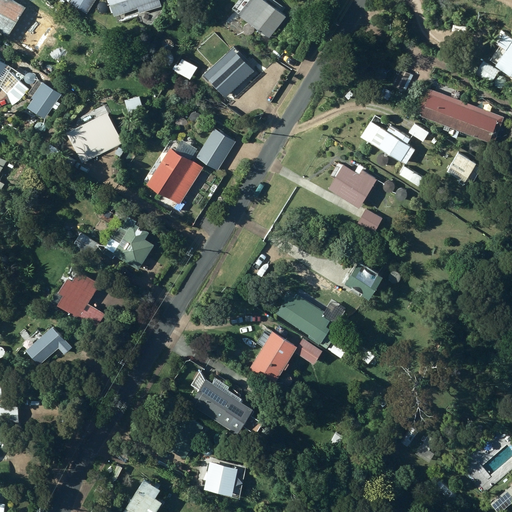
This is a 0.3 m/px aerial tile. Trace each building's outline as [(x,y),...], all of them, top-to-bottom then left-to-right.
[(0,0),(0,31),(9,37),(26,8),(13,0),(0,0)] [(87,14),(96,0),(72,0),(70,4),(87,14)] [(163,7),(160,0),(110,0),(116,17),(139,9),(140,14),(163,7)] [(255,0),(241,17),(259,32),(264,26),(274,34),(287,18),(270,4),(270,5),(263,0),(255,0)] [(511,38),(511,39),(511,40),(502,34),(503,33),(500,31),(493,41),(496,43),(494,45),(503,52),(492,68),(482,61),(474,73),(489,84),(498,71),(511,79),(511,38)] [(152,45),(160,54),(166,47),(158,39),(152,45)] [(204,70),(225,95),(255,68),(234,44),(204,70)] [(198,68),(183,59),(176,72),(191,80),(198,68)] [(0,61),(0,79),(3,82),(12,70),(0,61)] [(404,91),(411,74),(402,70),(394,86),(404,91)] [(62,95),(45,82),(43,84),(39,81),(30,93),(35,96),(33,99),(35,100),(29,108),(45,119),(53,108),(57,110),(61,104),(57,102),(62,95)] [(29,90),(22,83),(15,91),(22,97),(29,90)] [(423,118),(491,143),(492,141),(496,142),(505,118),(428,89),(419,112),(424,114),(423,118)] [(143,105),(141,91),(125,95),(128,108),(143,105)] [(83,164),(123,143),(108,113),(68,134),(83,164)] [(138,130),(142,123),(137,121),(133,127),(138,130)] [(407,165),(415,152),(419,154),(423,148),(418,144),(415,149),(408,144),(412,139),(391,125),(387,131),(372,121),(362,137),(401,163),(402,162),(407,165)] [(410,133),(424,142),(429,133),(415,124),(410,133)] [(219,171),(236,142),(216,129),(198,157),(219,171)] [(57,146),(61,139),(56,136),(52,142),(57,146)] [(181,205),(204,168),(192,160),(196,152),(174,138),(147,181),(149,183),(148,185),(181,205)] [(62,155),(50,146),(46,152),(58,161),(62,155)] [(121,157),(124,151),(119,148),(115,154),(121,157)] [(77,163),(70,151),(64,154),(70,166),(77,163)] [(450,168),(469,179),(478,165),(460,154),(450,168)] [(330,190),(361,209),(378,181),(362,171),(364,169),(360,166),(355,173),(344,166),(330,190)] [(400,174),(421,188),(427,180),(406,166),(400,174)] [(160,206),(172,214),(178,206),(166,198),(160,206)] [(358,225),(375,235),(384,219),(367,209),(358,225)] [(113,255),(139,271),(154,246),(145,240),(150,233),(136,225),(137,222),(129,217),(124,226),(121,224),(118,228),(120,230),(114,240),(112,239),(104,253),(108,256),(110,251),(115,254),(113,255)] [(79,255),(83,251),(91,257),(100,245),(84,233),(74,246),(76,247),(74,251),(79,255)] [(384,279),(360,263),(346,285),(363,296),(370,301),(384,279)] [(78,318),(76,321),(94,333),(105,315),(89,304),(102,285),(81,272),(74,283),(69,280),(61,292),(58,290),(52,300),(60,305),(59,306),(78,318)] [(290,295),(277,314),(310,336),(309,338),(328,350),(335,339),(328,335),(332,330),(328,327),(332,321),(323,315),(325,313),(297,295),(295,298),(290,295)] [(332,304),(326,314),(335,320),(341,310),(332,304)] [(54,328),(27,351),(40,366),(59,348),(66,356),(73,349),(54,328)] [(264,348),(250,371),(275,387),(285,370),(286,371),(290,365),(289,364),(296,353),(315,365),(323,353),(304,340),(298,348),(267,329),(257,343),(264,348)] [(369,365),(377,356),(367,348),(360,356),(369,365)] [(251,416),(254,411),(241,403),(243,400),(228,390),(230,388),(218,381),(215,386),(207,381),(191,405),(239,436),(245,427),(256,434),(263,423),(251,416)] [(59,393),(59,384),(52,384),(51,393),(59,393)] [(321,412),(324,406),(316,401),(312,407),(321,412)] [(0,423),(19,423),(19,406),(0,406),(0,423)] [(346,426),(357,433),(363,423),(352,416),(346,426)] [(185,459),(204,428),(190,420),(171,452),(185,459)] [(344,435),(337,430),(328,443),(335,448),(344,435)] [(430,452),(437,439),(429,435),(422,447),(430,452)] [(210,463),(203,490),(232,498),(239,470),(210,463)] [(157,500),(162,491),(145,481),(135,497),(132,495),(128,503),(130,504),(125,511),(158,511),(164,504),(157,500)] [(438,489),(452,501),(458,494),(445,482),(438,489)] [(511,487),(492,505),(497,511),(503,511),(511,504),(511,487)]
